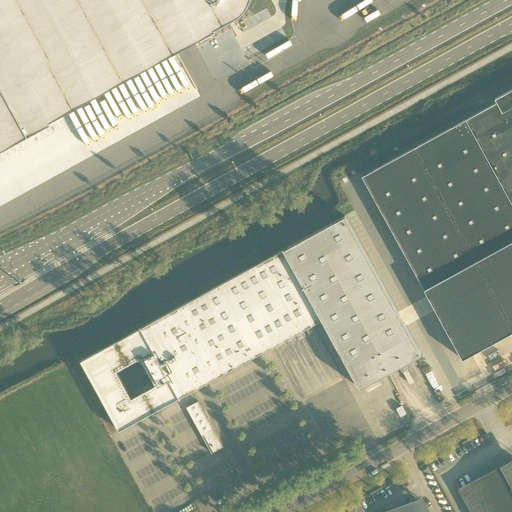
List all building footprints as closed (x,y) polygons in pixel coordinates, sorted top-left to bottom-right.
[(0,0),(0,64),(36,128),(177,51),(215,30),(215,29),(235,18),(237,17),(239,16),(241,14),(242,12),(244,11),(245,9),(247,7),(248,5),(249,3),(250,1),(250,0),(0,0)] [(0,148),(36,128),(0,64),(0,148)] [(503,88),(511,83),(511,77),(501,84),(503,88)] [(511,89),(495,99),(497,102),(362,176),(462,359),(511,332),(511,89)] [(141,327),(140,326),(140,328),(127,335),(129,338),(105,351),(103,348),(80,361),(119,431),(145,417),(143,413),(149,410),(152,416),(159,413),(155,407),(161,404),(163,407),(179,398),(180,399),(180,398),(321,320),(359,388),(421,354),(345,216),(284,249),(283,248),(282,248),(283,249),(141,327)] [(198,401),(186,407),(211,453),(223,447),(198,401)] [(511,511),(511,473),(509,475),(504,467),(461,491),(472,511),(511,511)] [(427,511),(421,499),(386,511),(427,511)]
